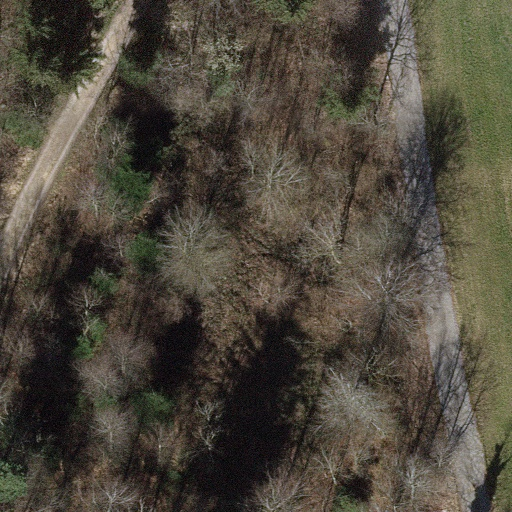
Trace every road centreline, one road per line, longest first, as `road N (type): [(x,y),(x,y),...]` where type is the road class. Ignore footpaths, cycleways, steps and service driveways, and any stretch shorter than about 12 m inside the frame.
road 1 (track): [(391,0),(472,511)]
road 2 (track): [(0,316),(38,216),(147,0)]
